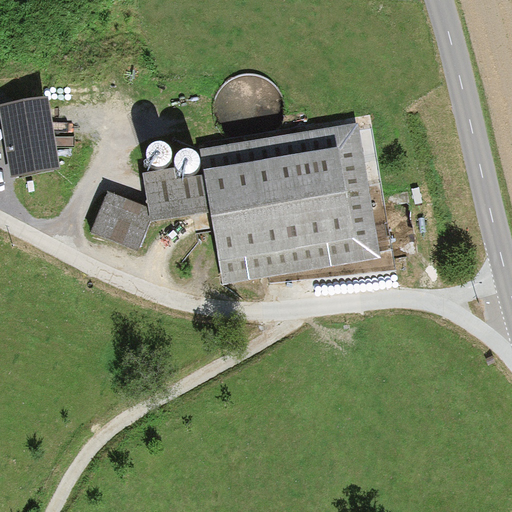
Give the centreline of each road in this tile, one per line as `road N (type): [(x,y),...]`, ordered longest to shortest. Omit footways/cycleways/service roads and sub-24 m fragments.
road 1 (unclassified): [(0,221),(176,304),(288,309),(411,298),(511,306)]
road 2 (track): [(288,309),(270,333),(96,437),(47,511)]
road 3 (tertiary): [(439,0),(511,294)]
